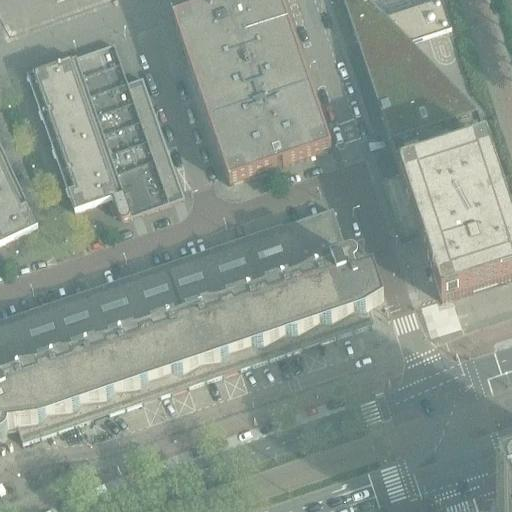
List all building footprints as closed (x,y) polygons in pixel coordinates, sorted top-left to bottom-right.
[(331,154),(278,0),(241,0),(173,23),(229,188),(331,154)] [(511,281),(511,227),(477,120),(411,48),(451,35),(441,4),(386,22),(365,0),(341,0),(441,305),(511,281)] [(184,203),(142,83),(127,88),(120,68),(113,49),(27,79),(75,216),(111,203),(117,220),(119,223),(122,224),(125,224),(184,203)] [(0,248),(38,231),(13,179),(0,150),(0,248)] [(22,448),(320,347),(369,331),(371,331),(372,328),(371,327),(368,318),(383,308),(372,275),(355,281),(332,214),(0,327),(0,435),(17,434),(22,448)] [(511,511),(511,500),(501,504),(503,511),(511,511)]
